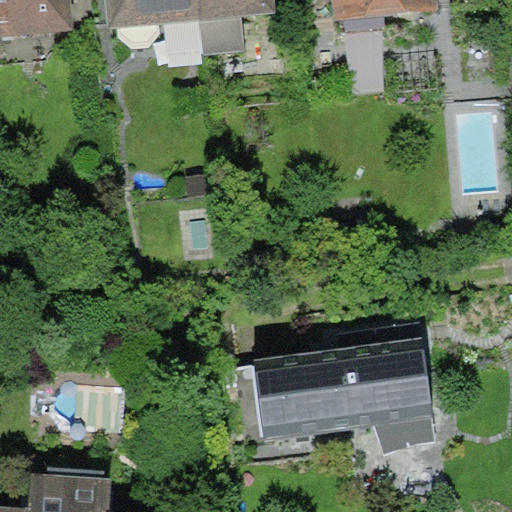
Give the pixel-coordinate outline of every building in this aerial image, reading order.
[(52,0),(0,0),(0,38),(57,28),(52,0)] [(267,0),(91,0),(95,31),(161,25),(165,62),(237,54),(234,22),(269,19),(267,0)] [(432,0),(323,0),(325,24),(434,14),(432,0)] [(426,347),(245,366),(249,452),(333,441),(343,475),(439,447),(426,347)] [(22,511),(18,511),(0,511),(95,511),(96,473),(24,470),(22,511)]
